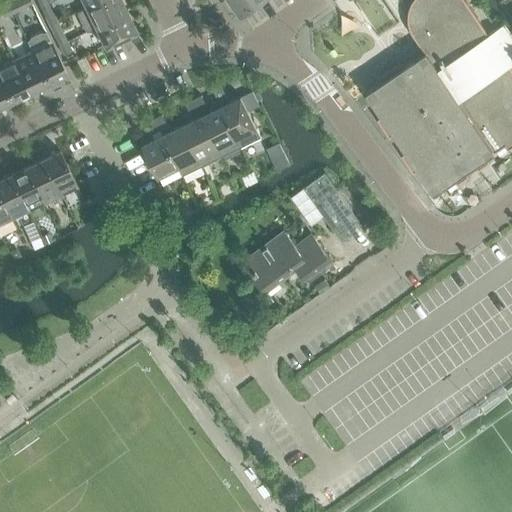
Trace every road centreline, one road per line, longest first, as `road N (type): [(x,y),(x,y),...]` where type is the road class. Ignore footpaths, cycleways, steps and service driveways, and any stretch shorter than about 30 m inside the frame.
road 1 (residential): [(265,41),(311,74),(430,230)]
road 2 (residential): [(78,102),(183,41)]
